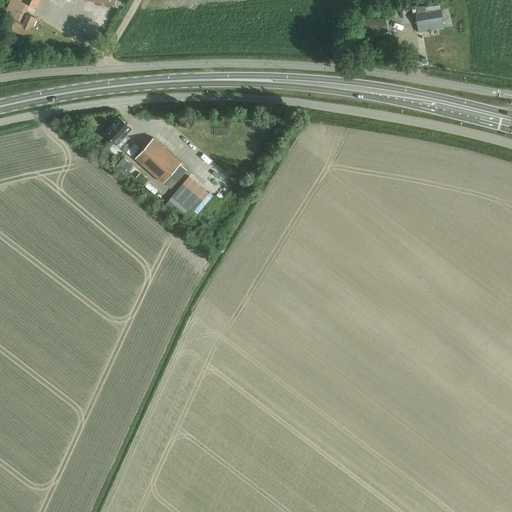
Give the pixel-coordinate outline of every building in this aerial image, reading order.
[(29,4),(36,7),(39,0),(9,0),(3,15),(14,20),(10,29),(28,37),(36,18),(25,12),(29,4)] [(415,14),(417,26),(443,21),(441,9),(415,14)] [(361,22),(364,35),(387,30),(385,17),(361,22)] [(118,116),(104,132),(121,147),(123,144),(125,146),(123,148),(126,152),(135,143),(131,139),(126,145),(124,143),(129,138),(125,134),(131,128),(118,116)] [(153,137),(135,158),(162,182),(169,175),(176,181),(187,169),(179,163),(180,162),(153,137)] [(132,165),(123,157),(115,167),(125,174),(132,165)] [(165,203),(187,222),(193,214),(171,196),(165,203)]
